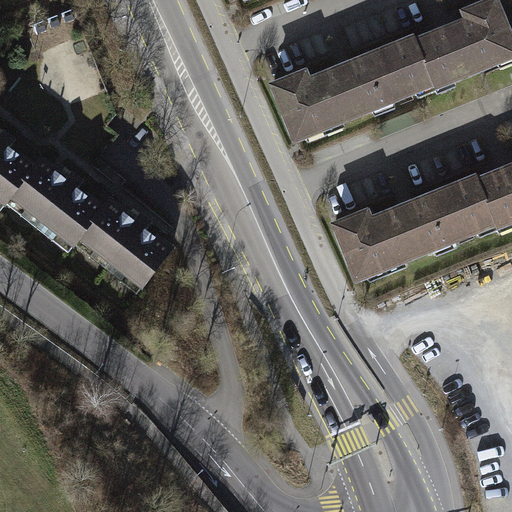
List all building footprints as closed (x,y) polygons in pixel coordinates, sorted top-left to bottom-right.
[(468,22),(416,43),(435,89),(511,57),(511,42),(495,1),(464,14),(468,22)] [(435,89),(416,43),(415,39),(352,65),(351,62),(336,68),(337,71),(309,83),(305,74),(273,87),(295,142),(371,111),(373,113),(395,104),(394,102),(432,86),(434,90),(435,89)] [(0,202),(4,206),(8,201),(36,165),(0,137),(0,202)] [(36,165),(8,201),(73,250),(79,243),(106,208),(41,158),(36,165)] [(511,168),(478,182),(497,228),(511,221),(511,168)] [(496,228),(497,228),(478,182),(477,179),(415,204),(414,201),(398,208),(399,210),(370,222),(367,214),(334,227),(356,281),(433,250),(434,253),(457,244),(456,241),(494,225),(496,228)] [(106,208),(79,243),(143,292),(176,249),(112,200),(106,208)]
